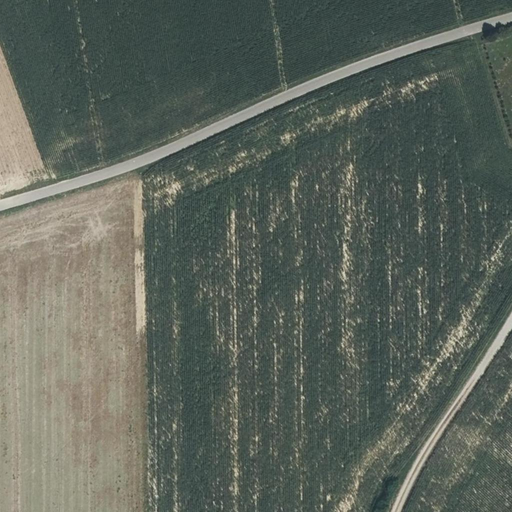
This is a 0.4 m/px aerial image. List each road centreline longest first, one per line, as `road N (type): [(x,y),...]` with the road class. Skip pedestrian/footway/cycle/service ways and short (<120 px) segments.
road 1 (unclassified): [(511,15),(404,48),(138,161),(0,205)]
road 2 (unclassified): [(394,511),(412,460),(511,307)]
